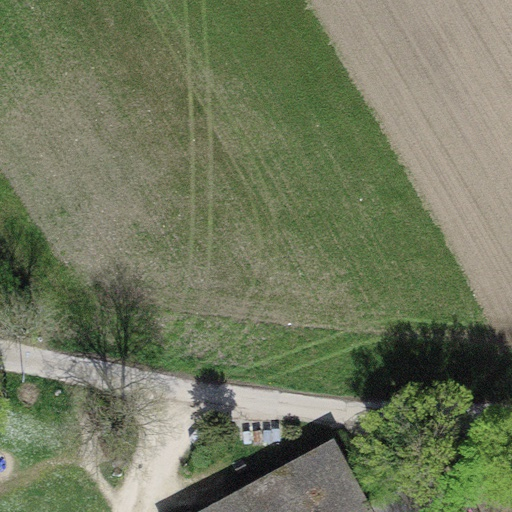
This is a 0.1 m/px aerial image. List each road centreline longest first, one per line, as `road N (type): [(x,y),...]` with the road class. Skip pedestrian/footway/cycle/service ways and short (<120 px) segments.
road 1 (track): [(138,383),(311,405),(511,410)]
road 2 (track): [(0,355),(138,383)]
road 3 (track): [(138,511),(138,383)]
